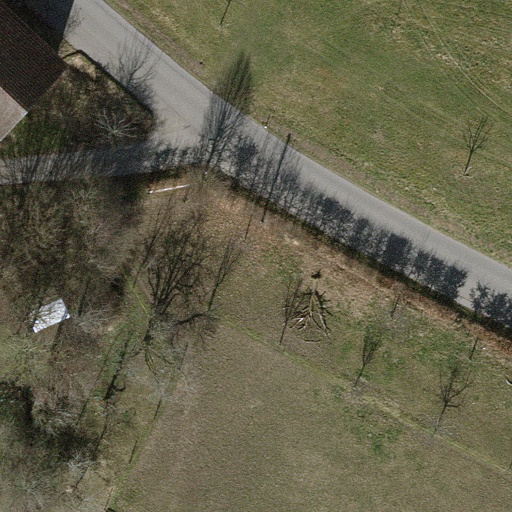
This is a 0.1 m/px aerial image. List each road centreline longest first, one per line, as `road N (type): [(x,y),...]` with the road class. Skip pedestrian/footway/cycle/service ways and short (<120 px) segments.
road 1 (tertiary): [(220,131),(430,259),(511,299)]
road 2 (residential): [(0,177),(114,163),(220,131)]
road 3 (tertiary): [(74,0),(220,131)]
